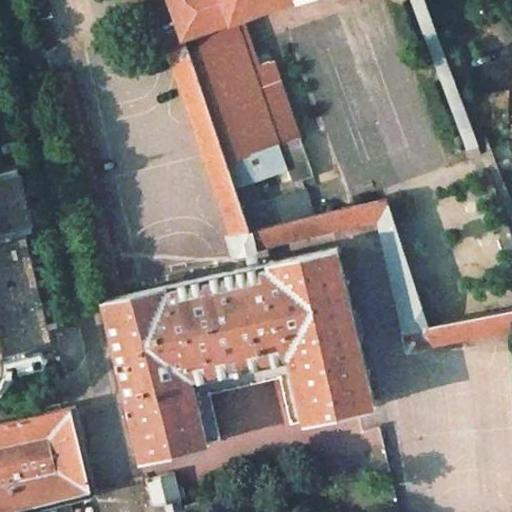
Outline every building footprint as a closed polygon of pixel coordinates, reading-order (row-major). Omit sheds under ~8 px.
[(172,0),(185,37),(236,19),(235,18),(283,0),(301,0),(303,5),(317,0),(172,0)] [(251,230),(185,37),(167,42),(238,253),(379,222),(409,348),(511,326),(511,307),(429,324),(388,197),(251,230)] [(69,74),(51,79),(103,298),(121,296),(69,74)] [(0,379),(3,376),(7,378),(9,373),(5,371),(6,364),(5,357),(9,356),(9,355),(51,345),(47,329),(57,326),(55,321),(45,323),(43,314),(51,313),(49,306),(51,305),(50,299),(40,301),(36,284),(46,282),(45,278),(35,280),(31,263),(41,261),(40,256),(30,258),(24,232),(33,229),(18,167),(0,171),(0,379)] [(121,296),(103,298),(126,393),(126,396),(141,459),(208,444),(208,442),(193,380),(290,357),(304,419),(305,421),(375,406),(338,247),(121,296)] [(210,392),(280,376),(291,423),(304,419),(290,357),(193,380),(208,442),(221,439),(210,392)] [(0,511),(15,511),(95,494),(75,405),(31,415),(21,417),(3,421),(0,421),(0,511)] [(147,478),(148,482),(154,506),(165,503),(179,500),(181,499),(181,498),(178,488),(174,472),(147,478)] [(179,500),(165,503),(166,511),(168,511),(182,509),(179,500)]
